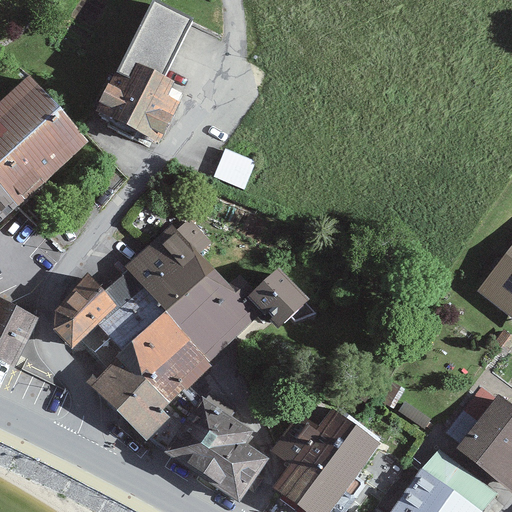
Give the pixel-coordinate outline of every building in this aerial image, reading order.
[(195,18),(159,0),(151,0),(95,113),(159,145),(181,101),(169,95),(176,82),(166,76),(195,18)] [(30,76),(0,102),(0,182),(19,207),(90,142),(30,76)] [(217,176),(247,189),(259,160),(228,147),(217,176)] [(0,224),(19,207),(0,182),(0,224)] [(175,312),(221,269),(176,224),(131,269),(175,312)] [(511,246),(477,292),(511,318),(511,246)] [(118,339),(130,350),(175,312),(131,269),(110,287),(126,308),(84,352),(97,361),(118,339)] [(236,283),(221,269),(175,312),(216,361),(269,312),(256,298),(263,292),(246,274),(236,283)] [(285,269),(263,292),(256,298),(269,312),(290,331),(320,302),(285,269)] [(126,308),(110,287),(98,276),(82,293),(64,314),(64,334),(84,352),(126,308)] [(0,355),(16,363),(40,318),(0,297),(0,355)] [(175,312),(130,350),(87,383),(147,440),(194,388),(218,367),(216,361),(175,312)] [(509,357),(511,352),(511,332),(507,328),(494,345),(509,357)] [(482,385),(444,433),(511,486),(511,400),(506,396),(503,401),(482,385)] [(147,440),(166,452),(203,397),(194,388),(147,440)] [(256,432),(203,397),(166,452),(240,501),(268,458),(249,444),(256,432)] [(331,511),(381,444),(333,408),(319,427),(300,413),(275,446),(271,451),(289,464),(272,487),(305,511),(331,511)] [(439,449),(421,469),(483,511),(498,493),(439,449)] [(483,511),(421,469),(391,511),(483,511)]
